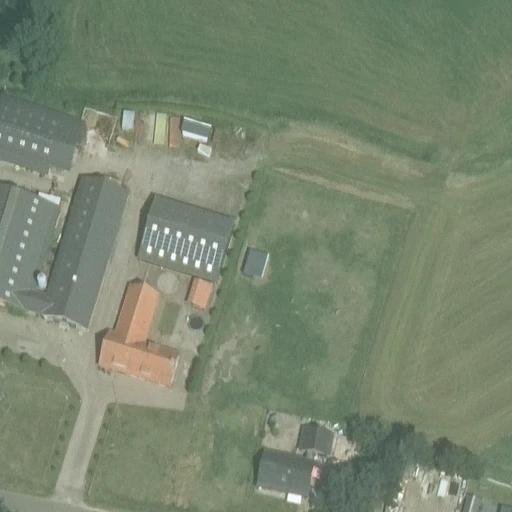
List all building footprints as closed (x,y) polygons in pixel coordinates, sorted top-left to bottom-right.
[(87,127),(2,101),(0,108),(0,166),(50,182),(52,174),(71,180),(87,127)] [(117,122),(113,154),(136,157),(140,125),(117,122)] [(387,203),(390,189),(381,187),(384,174),(337,165),(331,192),(387,203)] [(84,183),(49,300),(34,296),(28,315),(89,333),(110,265),(104,263),(124,195),(84,183)] [(0,306),(28,315),(34,296),(60,211),(0,193),(0,306)] [(159,205),(141,262),(218,286),(236,229),(159,205)] [(160,298),(132,289),(116,338),(111,336),(101,368),(170,390),(180,358),(145,347),(160,298)] [(0,384),(0,407),(4,409),(11,388),(0,384)] [(328,460),(333,439),(306,433),(301,454),(308,455),(306,465),(266,457),(259,490),(307,500),(315,467),(314,467),(316,457),(328,460)] [(383,480),(386,465),(369,462),(366,477),(383,480)] [(473,480),(464,511),(478,511),(486,483),(473,480)] [(381,511),(384,494),(367,491),(363,511),(365,511),(381,511)]
